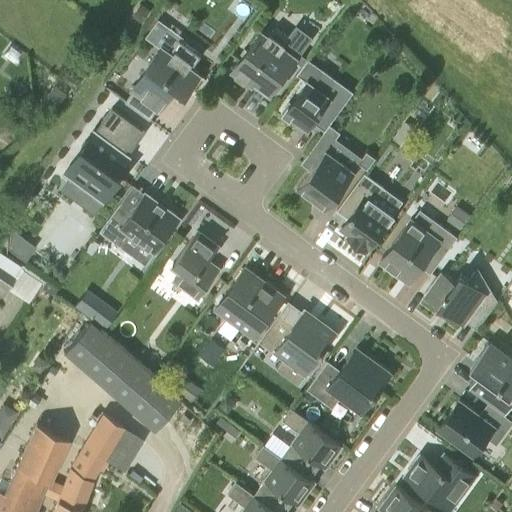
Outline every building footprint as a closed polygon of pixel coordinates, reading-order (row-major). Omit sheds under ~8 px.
[(142,21),(148,12),(140,6),(134,15),(142,21)] [(259,36),(232,71),(249,83),(252,79),(255,81),(254,82),(270,94),(273,90),(278,94),(279,95),(302,64),(296,59),(297,57),(301,52),(313,36),(297,24),(287,37),(275,27),(270,34),(263,29),(259,36)] [(202,55),(179,39),(170,52),(162,46),(148,65),(149,66),(133,89),(142,96),(160,109),(177,86),(186,93),(190,88),(192,90),(199,80),(197,78),(200,74),(192,68),(202,55)] [(351,92),(322,71),(313,84),(308,80),(291,103),(289,102),(282,111),(292,119),(293,117),(302,123),(303,122),(311,128),(315,122),(325,130),(354,91),(353,90),(351,92)] [(54,110),(67,94),(55,85),(43,101),(54,110)] [(81,147),(83,148),(65,173),(71,177),(62,189),(95,213),(104,201),(122,177),(117,173),(118,172),(130,156),(129,155),(126,158),(123,156),(143,129),(113,107),(96,131),(94,129),(81,147)] [(413,128),(405,122),(393,138),(401,144),(413,128)] [(311,169),(297,189),(326,210),(356,170),(328,149),(337,137),(341,131),(330,124),(325,130),(302,162),(311,169)] [(367,168),(376,157),(367,150),(359,162),(367,168)] [(394,214),(373,200),(384,185),(364,171),(365,172),(337,210),(338,211),(338,210),(348,217),(341,227),(349,232),(347,235),(368,250),(394,214)] [(181,217),(150,195),(146,191),(130,212),(119,204),(100,231),(121,246),(131,233),(156,252),(181,217)] [(470,215),(457,205),(447,218),(460,228),(470,215)] [(427,230),(411,218),(381,260),(386,264),(384,266),(395,275),(397,272),(410,281),(421,265),(431,272),(457,237),(434,220),(427,230)] [(10,228),(9,249),(25,261),(36,246),(10,228)] [(216,243),(201,232),(199,235),(196,233),(173,263),(181,269),(173,279),(198,298),(216,274),(204,266),(217,249),(214,246),(216,243)] [(254,336),(285,294),(246,266),(215,308),(254,336)] [(466,320),(477,327),(498,299),(478,266),(469,280),(461,274),(456,282),(443,273),(424,297),(442,310),(445,306),(449,308),(448,310),(465,322),(466,320)] [(0,284),(8,290),(16,278),(0,267),(0,284)] [(58,286),(46,279),(41,287),(53,294),(58,286)] [(216,294),(211,291),(204,300),(209,304),(216,294)] [(103,299),(89,317),(104,328),(117,310),(103,299)] [(302,313),(289,303),(262,340),(285,357),(277,368),(299,384),(337,332),(305,309),(302,313)] [(153,429),(179,399),(88,321),(62,351),(153,429)] [(506,411),(511,403),(511,357),(489,340),(471,366),(479,372),(470,385),(506,411)] [(391,372),(357,347),(340,370),(328,361),(308,388),(333,406),(341,396),(362,411),(391,372)] [(48,363),(37,356),(30,366),(42,374),(48,363)] [(200,387),(192,381),(182,394),(190,400),(200,387)] [(235,402),(225,395),(218,406),(228,413),(235,402)] [(481,414),(460,398),(446,418),(440,426),(438,428),(474,454),(487,436),(497,443),(511,423),(511,420),(489,403),(481,414)] [(0,407),(0,431),(5,434),(18,407),(4,400),(0,407)] [(282,457),(308,477),(319,462),(325,467),(342,444),(291,407),(283,419),(300,432),(282,457)] [(104,453),(121,424),(103,413),(84,444),(71,466),(58,497),(53,511),(77,511),(90,477),(104,453)] [(240,429),(221,415),(217,421),(227,428),(223,435),(232,441),(240,429)] [(341,429),(331,421),(324,431),(334,438),(341,429)] [(35,511),(41,495),(46,484),(68,437),(37,422),(4,492),(0,490),(0,511),(35,511)] [(282,457),(264,444),(256,456),(273,469),(255,494),(279,511),(282,511),(292,499),(298,504),(315,481),(308,477),(282,457)] [(477,475),(450,455),(445,451),(436,463),(420,452),(404,475),(451,510),(477,475)] [(279,511),(255,494),(237,481),(228,493),(246,506),(241,511),(279,511)] [(386,511),(434,511),(397,484),(380,507),(387,511),(386,511)] [(504,502),(495,497),(490,506),(499,511),(504,502)]
